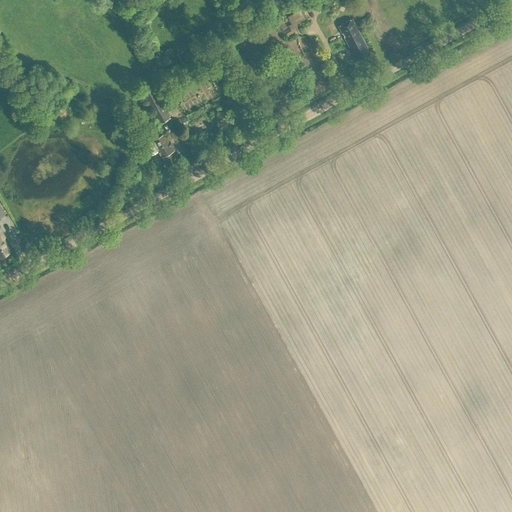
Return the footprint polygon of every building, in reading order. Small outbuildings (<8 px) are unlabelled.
[(302,9),(287,16),(291,24),(289,26),(291,30),(296,27),(295,24),(307,18),(302,9)] [(331,33),(346,26),(342,16),(327,23),(331,33)] [(286,33),(289,38),(297,34),(295,29),(286,33)] [(369,49),(359,30),(345,37),(356,59),(368,53),(366,50),(369,49)] [(164,77),(154,82),(160,92),(169,87),(164,77)] [(155,88),(143,95),(158,125),(170,119),(162,104),(163,103),(155,88)] [(174,150),(165,133),(152,139),(162,157),(160,158),(166,168),(176,163),(174,160),(177,158),(173,151),(174,150)] [(1,232),(0,229),(0,256),(11,251),(0,232),(1,232)]
